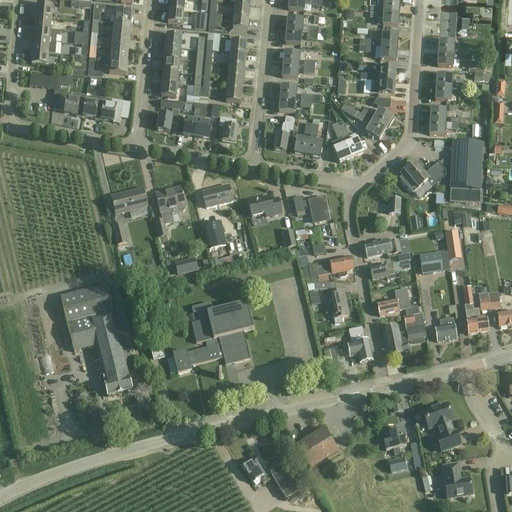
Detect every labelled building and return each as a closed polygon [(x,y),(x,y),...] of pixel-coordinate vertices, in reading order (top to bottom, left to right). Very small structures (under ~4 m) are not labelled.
[(177,0),(170,0),(169,12),(184,13),(185,1),(177,0)] [(306,0),(289,0),(288,11),(304,13),(305,7),(309,7),(310,0),(306,0)] [(378,8),(378,14),(399,16),(400,3),(379,1),(378,8)] [(249,19),(250,7),(235,5),(234,18),(249,19)] [(51,20),(52,8),(37,6),(36,19),(51,20)] [(104,16),(105,7),(94,6),(93,23),(98,23),(100,23),(100,15),(104,16)] [(115,11),(114,25),(131,26),(132,13),(131,13),(131,9),(117,8),(117,11),(115,11)] [(440,21),(456,22),(461,22),(461,17),(456,16),(457,9),(441,8),(440,21)] [(183,26),(184,13),(169,12),(168,24),(183,26)] [(205,32),(206,14),(201,13),(200,24),(195,24),(194,31),(205,32)] [(398,29),(399,16),(378,14),(377,20),(383,20),(383,28),(398,29)] [(248,31),(249,19),(234,18),(233,30),(248,31)] [(35,30),(50,32),(50,31),(51,20),(36,19),(35,30)] [(307,28),(303,27),(303,21),(288,20),(287,32),(302,34),(306,34),(307,28)] [(461,22),(456,22),(440,21),(439,34),(455,35),(455,27),(460,28),(461,22)] [(130,39),(131,26),(114,25),(113,38),(130,39)] [(35,30),(33,42),(49,43),(50,37),(60,38),(60,32),(50,31),(50,32),(35,30)] [(301,47),(302,34),(287,32),(285,45),(301,47)] [(197,51),(204,52),(205,35),(199,34),(197,51)] [(208,35),(206,52),(212,53),(213,43),(219,43),(219,36),(208,35)] [(181,50),(182,37),(167,36),(166,48),(181,50)] [(382,36),(381,49),(397,50),(397,37),(382,36)] [(113,38),(112,50),(129,51),(130,39),(113,38)] [(366,41),(366,48),(376,49),(377,41),(366,41)] [(33,42),(32,54),(48,55),(49,43),(33,42)] [(232,42),(231,55),(246,56),(247,43),(232,42)] [(439,42),(438,56),(446,56),(459,57),(459,50),(454,50),(454,43),(439,42)] [(166,48),(165,61),(180,62),(181,50),(166,48)] [(396,63),(397,50),(381,49),(381,62),(396,63)] [(112,50),(111,62),(111,63),(128,64),(129,51),(112,50)] [(57,56),(48,55),(32,54),(31,66),(46,67),(46,69),(53,70),(54,62),(57,62),(57,56)] [(284,54),(283,67),(299,68),(300,55),(284,54)] [(245,68),(246,56),(231,55),(230,67),(245,68)] [(459,68),(459,62),(459,57),(446,56),(438,56),(438,68),(453,69),(457,69),(459,68)] [(93,73),(94,61),(89,61),(87,79),(102,80),(103,74),(93,73)] [(165,61),(164,73),(179,74),(180,62),(165,61)] [(128,64),(111,63),(111,62),(105,62),(105,68),(110,68),(110,75),(127,76),(128,64)] [(243,80),(245,68),(230,67),(229,79),(243,80)] [(297,81),(299,68),(283,67),(282,80),(297,81)] [(474,74),(474,75),(483,75),(484,76),(485,67),(469,67),(468,74),(474,74)] [(395,85),(395,71),(380,70),(380,76),(361,75),(360,82),(374,83),(395,85)] [(164,73),(163,85),(178,86),(179,74),(164,73)] [(30,74),(29,88),(36,89),(37,74),(30,74)] [(483,75),(474,75),(473,83),(482,83),(483,75)] [(60,100),(61,91),(62,77),(56,76),(54,91),(53,99),(60,100)] [(437,76),(436,89),(452,90),(456,91),(456,85),(452,85),(452,77),(437,76)] [(242,92),(243,80),(229,79),(227,91),(242,92)] [(338,96),(346,96),(346,81),(339,81),(338,96)] [(373,90),(371,93),(370,96),(394,97),(395,85),(374,83),(373,90)] [(508,103),(508,98),(511,97),(511,84),(499,84),(499,102),(508,103)] [(177,99),(178,86),(163,85),(162,98),(177,99)] [(200,88),(199,98),(208,99),(209,89),(202,89),(200,88)] [(281,88),(280,101),(296,102),(297,89),(281,88)] [(451,103),(452,90),(436,89),(435,102),(451,103)] [(241,105),(242,92),(227,91),(226,104),(241,105)] [(83,119),(83,118),(82,118),(85,103),(86,103),(87,97),(80,96),(79,101),(67,99),(64,115),(77,117),(77,118),(83,119)] [(101,122),(102,121),(101,121),(103,106),(104,106),(105,100),(94,98),(93,104),(86,103),(85,103),(82,118),(83,118),(95,120),(95,121),(101,122)] [(186,98),(186,104),(191,105),(193,105),(194,105),(198,106),(199,98),(193,98),(186,98)] [(376,100),(373,105),(382,109),(389,110),(390,101),(376,100)] [(111,107),(104,106),(103,106),(101,121),(102,121),(114,123),(113,125),(120,126),(124,103),(112,101),(111,107)] [(296,102),(280,101),(279,114),(294,115),(296,102)] [(169,103),(169,110),(182,111),(183,104),(169,103)] [(194,116),(200,118),(202,106),(198,106),(194,105),(193,109),(195,110),(194,116)] [(206,119),(208,107),(202,106),(200,118),(206,119)] [(211,106),(209,119),(217,120),(219,107),(211,106)] [(178,125),(180,112),(174,111),(173,118),(160,115),(157,132),(170,134),(172,124),(178,125)] [(431,111),(430,124),(445,125),(446,112),(431,111)] [(379,112),(375,118),(366,112),(363,117),(372,123),(386,131),(389,125),(391,126),(394,121),(392,120),(392,119),(379,112)] [(372,123),(363,117),(360,116),(357,114),(354,119),(369,128),(366,134),(379,142),(386,131),(372,123)] [(196,138),(199,123),(200,118),(194,116),(193,122),(187,120),(184,136),(196,138)] [(206,119),(200,118),(199,123),(196,138),(209,140),(212,125),(205,124),(206,119)] [(239,128),(236,128),(237,121),(220,118),(219,126),(225,127),(222,142),(236,145),(239,128)] [(286,154),(289,132),(293,133),(295,120),(285,118),(284,125),(282,125),(280,137),(277,136),(274,152),(286,154)] [(445,138),(445,125),(430,124),(429,137),(445,138)] [(303,136),(310,137),(312,126),(305,125),(303,136)] [(342,136),(338,128),(337,125),(332,127),(336,138),(342,136)] [(348,137),(343,126),(338,128),(342,136),(343,140),(348,137)] [(494,155),(502,155),(501,134),(493,134),(494,155)] [(343,140),(342,136),(336,138),(337,141),(331,145),(333,150),(339,165),(351,160),(345,145),(343,140)] [(310,142),(307,157),(320,160),(323,144),(316,143),(317,138),(310,137),(310,142)] [(343,140),(345,145),(351,160),(363,155),(357,140),(350,143),(348,137),(343,140)] [(294,155),(307,157),(310,142),(297,140),(294,155)] [(479,205),(479,193),(480,193),(483,145),(453,143),(451,182),(448,181),(447,191),(450,191),(450,203),(479,205)] [(446,177),(445,171),(438,163),(424,175),(425,177),(423,178),(428,183),(432,188),(435,186),(446,177)] [(423,178),(425,177),(424,175),(415,164),(404,173),(406,175),(402,179),(415,194),(419,191),(428,183),(423,178)] [(206,210),(233,203),(229,188),(202,194),(206,210)] [(115,216),(147,208),(142,190),(126,194),(127,197),(112,201),(115,216)] [(155,195),(160,214),(162,221),(154,222),(158,238),(160,238),(162,244),(168,243),(164,226),(174,224),(170,212),(177,210),(177,212),(179,214),(184,213),(185,211),(184,208),(185,208),(181,192),(172,194),(172,196),(166,197),(165,193),(155,195)] [(278,199),(270,201),(270,198),(248,203),(251,218),(265,215),(266,218),(282,215),(278,199)] [(314,225),(329,221),(325,204),(323,205),(322,200),(303,204),(302,199),(293,201),(297,215),(304,213),(304,209),(310,208),(314,225)] [(401,201),(389,200),(388,216),(400,217),(401,201)] [(511,208),(487,205),(486,214),(511,217),(511,208)] [(469,216),(462,217),(463,227),(470,226),(469,216)] [(123,223),(111,226),(117,246),(127,244),(123,223)] [(203,228),(209,251),(227,247),(221,224),(203,228)] [(306,231),(306,230),(294,232),(297,248),(302,247),(301,241),(310,239),(312,248),(322,246),(319,229),(306,231)] [(296,248),(292,231),(282,233),(286,250),(296,248)] [(450,262),(462,260),(457,233),(446,235),(445,235),(449,262),(450,262)] [(387,257),(400,254),(400,256),(407,255),(407,251),(400,252),(398,242),(390,244),(389,242),(384,244),(383,243),(364,247),(367,259),(386,255),(387,257)] [(419,257),(422,275),(442,272),(439,254),(419,257)] [(409,255),(397,257),(400,273),(412,271),(409,255)] [(178,275),(197,270),(194,258),(175,263),(178,275)] [(351,258),(329,262),(325,263),(326,266),(318,267),(317,265),(302,268),(306,285),(319,284),(318,278),(337,274),(338,278),(340,279),(346,278),(347,276),(346,273),(354,271),(351,258)] [(372,281),(388,278),(389,281),(396,280),(392,264),(369,269),(372,281)] [(335,284),(319,284),(306,285),(308,292),(335,291),(335,284)] [(117,285),(106,287),(61,298),(74,353),(95,348),(107,397),(132,391),(126,365),(132,364),(130,353),(134,352),(117,285)] [(328,295),(334,319),(335,326),(343,325),(341,317),(349,316),(343,291),(328,295)] [(379,318),(405,312),(406,317),(419,314),(418,308),(410,309),(406,291),(394,293),(396,300),(377,305),(379,318)] [(310,303),(317,302),(316,294),(308,295),(310,303)] [(480,313),(491,311),(489,294),(478,296),(480,313)] [(498,294),(489,294),(491,311),(500,311),(498,294)] [(467,322),(465,322),(466,332),(468,332),(469,336),(478,335),(474,311),(472,297),(464,298),(465,308),(467,322)] [(205,343),(207,349),(187,354),(186,352),(172,355),(177,376),(191,372),(190,367),(224,359),(226,366),(251,360),(244,333),(254,330),(247,304),(207,314),(209,324),(207,325),(206,321),(191,325),(196,345),(205,343)] [(479,310),(474,311),(478,335),(488,333),(486,319),(480,320),(479,310)] [(500,329),(511,327),(511,312),(498,315),(500,329)] [(427,339),(422,313),(419,314),(406,317),(403,318),(406,333),(399,334),(398,326),(382,330),(388,358),(404,354),(403,354),(410,352),(408,344),(408,343),(427,339)] [(437,343),(457,340),(454,324),(453,320),(440,322),(441,328),(435,329),(437,343)] [(369,341),(365,342),(361,328),(348,331),(351,347),(356,345),(360,364),(373,362),(369,341)] [(150,349),(153,362),(165,359),(162,346),(150,349)] [(77,401),(86,399),(84,391),(75,394),(77,401)] [(437,440),(442,453),(460,446),(456,433),(451,435),(447,424),(453,421),(447,405),(423,414),(429,430),(437,427),(441,439),(437,440)] [(338,454),(324,430),(296,447),(310,471),(338,454)] [(399,476),(402,475),(401,471),(403,470),(399,449),(406,447),(405,445),(407,445),(406,442),(405,442),(402,431),(389,434),(391,441),(383,443),(386,453),(393,451),(398,475),(399,476)] [(414,470),(422,470),(420,444),(413,444),(414,470)] [(255,461),(249,465),(248,464),(245,466),(245,467),(243,469),(253,485),(259,481),(263,486),(268,482),(265,477),(255,461)] [(289,462),(269,474),(286,500),(305,488),(289,462)] [(447,500),(472,496),(470,480),(469,480),(469,481),(459,482),(459,478),(460,478),(458,465),(443,468),(446,484),(444,484),(447,500)] [(422,479),(425,494),(433,492),(430,478),(422,479)]
